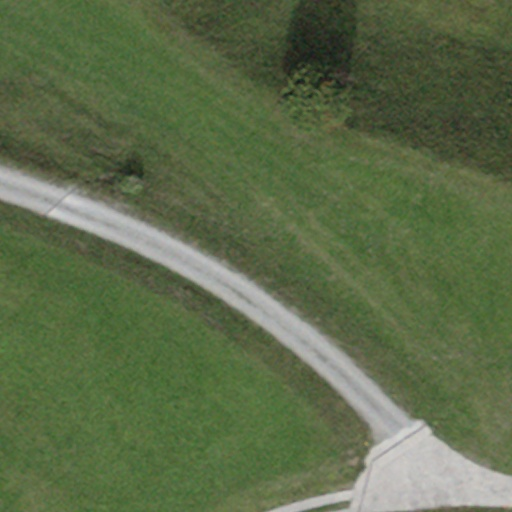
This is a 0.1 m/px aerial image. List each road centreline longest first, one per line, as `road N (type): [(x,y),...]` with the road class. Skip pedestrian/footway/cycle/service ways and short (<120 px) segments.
road 1 (track): [(0,182),(92,212),(250,287),(472,477)]
road 2 (track): [(472,477),(274,511)]
